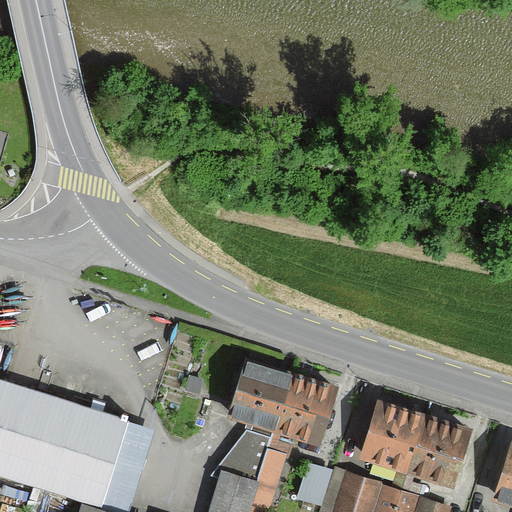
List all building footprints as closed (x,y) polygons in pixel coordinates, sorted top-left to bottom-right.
[(338,389),(246,362),(229,421),(320,448),(338,389)] [(127,422),(0,383),(0,478),(100,509),(127,422)] [(472,432),(376,403),(358,461),(454,490),(472,432)] [(511,448),(510,447),(493,504),(511,509),(511,448)] [(381,485),(333,470),(319,511),(451,511),(452,510),(380,488),(381,485)] [(98,511),(80,507),(78,511),(250,511),(258,485),(220,474),(209,511),(98,511)]
